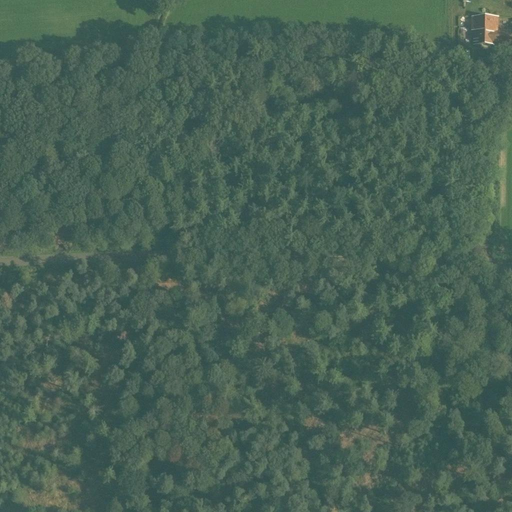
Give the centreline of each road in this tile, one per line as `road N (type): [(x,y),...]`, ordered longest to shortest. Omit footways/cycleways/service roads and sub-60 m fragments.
road 1 (unclassified): [(0,269),(240,261),(511,270)]
road 2 (track): [(486,270),(488,75)]
